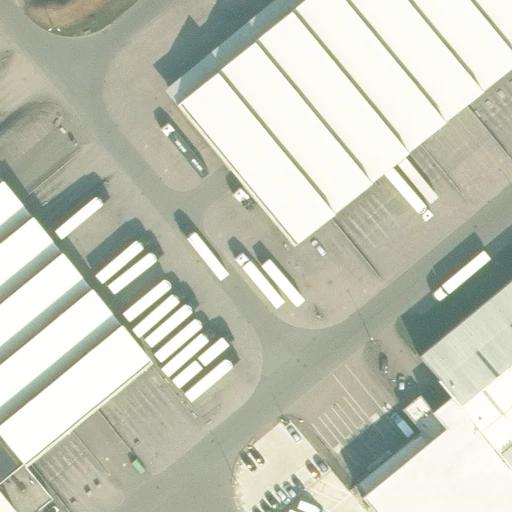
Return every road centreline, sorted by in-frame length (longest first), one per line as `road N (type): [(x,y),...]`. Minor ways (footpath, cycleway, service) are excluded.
road 1 (unclassified): [(63,81),(305,373)]
road 2 (unclassified): [(305,373),(511,201)]
road 3 (unclassified): [(136,511),(305,373)]
road 4 (unclassified): [(63,81),(161,0)]
